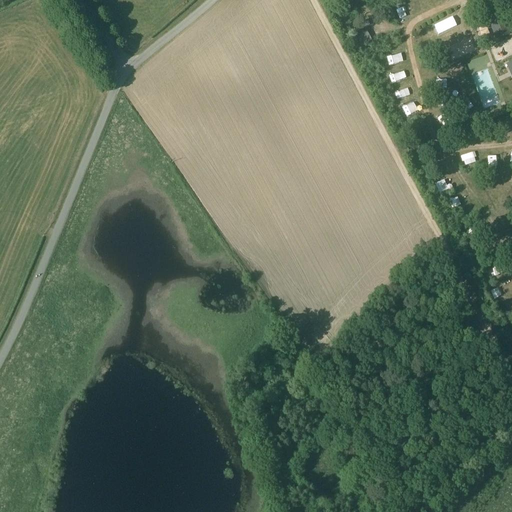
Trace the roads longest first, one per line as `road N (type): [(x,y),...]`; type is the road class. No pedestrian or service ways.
road 1 (unclassified): [(0,359),(113,88),(210,0)]
road 2 (track): [(312,0),(511,374)]
road 3 (track): [(511,422),(422,511)]
